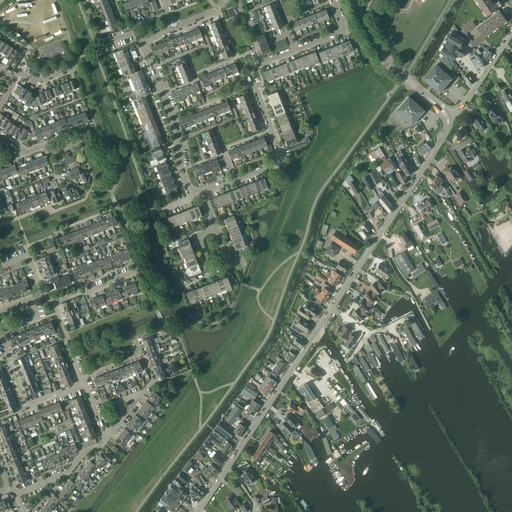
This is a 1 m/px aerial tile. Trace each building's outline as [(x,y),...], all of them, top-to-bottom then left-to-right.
[(134,0),(133,0),(129,2),(132,10),(131,10),(134,17),(136,16),(133,9),(137,8),(138,7),(134,0)] [(141,0),(134,0),(138,7),(137,8),(138,11),(140,10),(139,7),(143,5),(141,0)] [(141,0),(143,5),(144,9),(146,8),(145,5),(149,3),(148,0),(141,0)] [(477,0),(478,1),(477,1),(482,8),(483,8),(486,12),(485,13),(488,16),(496,10),(493,6),(494,5),(492,2),(491,3),(488,0),(477,0)] [(129,2),(123,4),(126,12),(125,12),(128,17),(130,17),(128,11),(131,10),(132,10),(129,2)] [(268,13),(276,9),(274,3),(265,7),(268,13)] [(102,7),(98,9),(99,10),(102,9),(104,13),(104,14),(112,11),(110,5),(102,8),(102,7)] [(270,18),(278,15),(276,9),(268,13),(270,18)] [(320,12),(323,20),(329,18),(326,10),(320,12)] [(104,13),(101,14),(101,16),(105,15),(106,19),(114,16),(112,11),(104,14),(104,13)] [(317,23),(323,20),(320,12),(314,14),(317,23)] [(507,21),(501,13),(497,16),(496,14),(493,16),(494,18),(486,24),(484,22),(482,24),(483,26),(478,29),(482,34),(484,37),(487,34),(492,31),(499,26),(498,26),(503,23),(507,21)] [(312,25),(317,23),(314,14),(308,17),(312,25)] [(272,24),(281,21),(278,15),(270,18),(272,24)] [(106,19),(103,20),(104,22),(107,21),(108,25),(109,25),(116,22),(114,16),(106,19)] [(306,27),(312,25),(308,17),(303,19),(306,27)] [(297,21),(300,30),(306,27),(303,19),(297,21)] [(212,30),(220,27),(218,21),(210,24),(212,30)] [(281,21),(272,24),(275,30),(283,27),(281,21)] [(294,32),(300,30),(297,21),(291,24),(294,32)] [(463,29),(460,31),(474,47),(475,46),(483,41),(485,39),(484,37),(482,34),(480,36),(472,41),(467,33),(476,26),(473,21),(463,28),(463,29)] [(108,25),(105,26),(106,28),(105,28),(107,32),(111,31),(119,28),(116,22),(109,25),(108,25)] [(214,35),(223,32),(220,27),(212,30),(214,35)] [(199,29),(193,31),(196,39),(202,37),(199,29)] [(193,31),(187,33),(190,42),(196,39),(193,31)] [(217,41),(225,38),(223,32),(214,35),(217,41)] [(460,51),(459,51),(465,40),(452,32),(441,52),(454,59),(457,54),(458,55),(462,58),(465,54),(460,51)] [(187,33),(181,36),(185,44),(186,46),(188,45),(187,43),(190,42),(187,33)] [(259,43),(266,40),(264,34),(257,37),(259,43)] [(181,36),(176,38),(179,46),(185,44),(181,36)] [(176,38),(170,40),(173,48),(179,46),(176,38)] [(219,47),(227,44),(225,38),(217,41),(219,47)] [(170,40),(164,42),(167,51),(173,48),(170,40)] [(259,43),(262,49),(268,46),(266,40),(259,43)] [(349,41),(344,43),(348,53),(353,51),(354,52),(358,51),(355,43),(351,45),(349,41)] [(164,42),(158,45),(162,53),(167,51),(164,42)] [(344,43),(339,45),(343,54),(343,56),(348,54),(348,53),(344,43)] [(7,44),(1,52),(6,55),(11,47),(7,44)] [(221,53),(229,50),(227,44),(219,47),(221,53)] [(133,45),(114,53),(118,61),(131,56),(129,51),(135,48),(133,45)] [(158,45),(152,47),(155,54),(156,55),(158,54),(162,53),(158,45)] [(339,45),(334,47),(338,56),(343,54),(339,45)] [(264,55),(271,52),(268,46),(262,49),(264,55)] [(6,55),(4,57),(9,60),(16,50),(11,47),(6,55)] [(334,47),(329,49),(333,58),(338,56),(334,47)] [(329,49),(324,51),(328,60),(333,58),(329,49)] [(16,50),(9,60),(16,64),(17,62),(21,56),(19,55),(20,53),(21,52),(18,50),(17,51),(16,50)] [(229,50),(221,53),(223,59),(232,55),(229,50)] [(489,60),(493,54),(487,50),(483,56),(489,60)] [(324,51),(319,53),(319,54),(322,62),(328,60),(324,51)] [(315,52),(310,54),(314,64),(315,66),(320,64),(319,62),(315,52)] [(310,54),(305,56),(309,66),(310,68),(315,66),(314,64),(310,54)] [(481,68),(486,65),(483,59),(482,59),(479,54),(475,56),(478,62),(481,68)] [(118,61),(121,69),(134,64),(131,56),(118,61)] [(305,56),(300,58),(304,68),(309,66),(305,56)] [(178,66),(186,63),(184,57),(176,60),(178,66)] [(443,57),(440,61),(451,70),(453,67),(450,63),(443,57)] [(300,58),(295,60),(298,70),(304,68),(300,58)] [(295,60),(290,62),(294,72),(298,70),(295,60)] [(290,62),(285,64),(289,74),(289,76),(294,74),(294,72),(290,62)] [(180,72),(188,69),(186,63),(178,66),(180,72)] [(235,63),(229,66),(232,74),(233,77),(236,76),(235,73),(237,72),(238,72),(235,63)] [(124,77),(127,76),(137,71),(134,64),(121,69),(124,77)] [(285,64),(280,66),(283,76),(289,74),(285,64)] [(440,93),(452,79),(436,65),(424,79),(440,93)] [(229,66),(223,68),(227,76),(232,74),(229,66)] [(280,66),(274,68),(278,78),(283,76),(280,66)] [(223,68),(218,70),(221,78),(227,76),(223,68)] [(274,68),(270,70),(273,80),(278,78),(274,68)] [(131,78),(132,82),(146,77),(143,69),(137,71),(127,76),(128,79),(131,78)] [(182,78),(190,74),(188,69),(180,72),(182,78)] [(218,70),(212,72),(215,81),(221,78),(218,70)] [(270,70),(264,72),(268,82),(273,80),(270,70)] [(212,72),(206,75),(209,83),(215,81),(212,72)] [(190,74),(182,78),(184,83),(193,80),(190,74)] [(470,85),(474,82),(467,74),(463,77),(470,85)] [(206,75),(200,77),(203,85),(204,85),(205,87),(206,87),(210,85),(209,83),(206,75)] [(132,82),(135,90),(149,85),(146,77),(132,82)] [(69,82),(68,82),(72,90),(79,87),(77,82),(74,83),(73,80),(69,82)] [(68,82),(65,83),(68,92),(69,94),(73,92),(72,90),(68,82)] [(193,84),(191,85),(195,95),(197,95),(196,92),(200,91),(197,82),(194,83),(193,83),(193,84)] [(64,83),(60,85),(64,93),(63,93),(64,96),(69,94),(68,92),(65,83),(64,83)] [(132,99),(133,100),(146,95),(152,93),(149,85),(135,90),(136,93),(135,93),(133,94),(132,96),(132,97),(132,99)] [(188,85),(184,86),(188,95),(192,94),(193,96),(195,95),(191,85),(189,86),(188,85)] [(17,86),(11,94),(14,96),(18,98),(20,96),(24,88),(21,86),(20,87),(17,86)] [(182,89),(179,90),(183,100),(186,99),(185,97),(188,95),(184,86),(181,88),(182,89)] [(20,96),(18,98),(22,101),(22,100),(24,98),(28,91),(24,88),(20,96)] [(52,88),(48,90),(52,101),(56,99),(55,97),(52,88)] [(511,95),(508,88),(501,92),(504,98),(501,99),(503,103),(506,102),(506,103),(511,112),(511,111),(511,95)] [(43,92),(48,102),(52,101),(48,90),(43,92)] [(177,90),(172,91),(177,103),(181,102),(181,101),(183,100),(179,90),(177,91),(177,90)] [(24,98),(22,100),(26,103),(27,101),(31,95),(32,93),(28,91),(24,98)] [(43,92),(39,93),(40,96),(42,102),(43,102),(43,104),(48,102),(43,92)] [(277,92),(268,95),(270,101),(279,97),(277,92)] [(26,103),(24,105),(29,108),(30,105),(34,98),(35,98),(33,97),(34,94),(32,93),(31,95),(27,101),(26,103)] [(241,103),(249,100),(247,94),(238,97),(241,103)] [(133,100),(136,108),(149,103),(146,95),(133,100)] [(279,97),(270,101),(272,106),(281,102),(284,101),(282,96),(279,97)] [(412,124),(424,111),(408,96),(396,110),(412,124)] [(34,98),(30,105),(34,108),(39,106),(36,98),(35,99),(34,98)] [(243,109),(251,105),(249,100),(241,103),(243,109)] [(227,101),(221,104),(224,112),(230,109),(227,101)] [(281,102),(272,106),(274,111),(283,107),(281,102)] [(136,108),(139,116),(153,111),(149,103),(136,108)] [(221,104),(215,106),(219,114),(224,112),(221,104)] [(245,115),(254,111),(251,105),(243,109),(245,115)] [(499,124),(503,121),(502,120),(503,120),(499,114),(500,113),(495,105),(488,110),(490,112),(488,114),(495,124),(498,122),(499,124)] [(215,106),(210,108),(213,116),(219,114),(215,106)] [(283,107),(274,111),(276,116),(285,112),(283,107)] [(210,108),(204,111),(207,119),(208,122),(214,119),(213,116),(210,108)] [(139,116),(142,124),(156,119),(153,111),(139,116)] [(204,111),(198,113),(201,121),(207,119),(204,111)] [(248,120),(256,117),(254,111),(245,115),(248,120)] [(86,112),(80,114),(84,124),(86,123),(86,122),(89,121),(86,112)] [(285,112),(276,116),(277,121),(287,117),(285,112)] [(198,113),(192,115),(196,123),(201,121),(198,113)] [(75,116),(79,125),(82,124),(83,125),(84,124),(80,114),(75,116)] [(192,115),(187,118),(190,126),(196,123),(192,115)] [(70,118),(74,128),(76,127),(76,126),(79,125),(75,116),(70,118)] [(484,122),(480,116),(474,120),(475,123),(474,123),(478,128),(479,128),(482,132),(491,125),(487,120),(484,122)] [(0,125),(5,128),(9,121),(9,122),(10,120),(6,117),(0,125)] [(250,126),(258,123),(256,117),(248,120),(250,126)] [(287,117),(277,121),(279,126),(289,122),(287,117)] [(72,129),(74,128),(70,118),(66,120),(65,120),(69,129),(72,127),(72,129)] [(187,118),(181,120),(184,128),(190,126),(187,118)] [(65,120),(66,120),(65,119),(60,121),(63,129),(66,128),(67,129),(69,129),(65,120)] [(142,124),(145,132),(159,127),(156,119),(142,124)] [(5,128),(4,129),(8,132),(14,124),(9,122),(9,121),(5,128)] [(55,122),(59,133),(61,132),(60,131),(63,129),(60,121),(55,122)] [(50,124),(53,133),(56,132),(57,133),(59,133),(55,122),(50,124)] [(289,122),(279,126),(281,131),(291,127),(289,122)] [(258,123),(250,126),(252,132),(261,129),(258,123)] [(14,124),(8,132),(13,135),(18,127),(14,124)] [(45,126),(49,136),(51,136),(50,135),(53,133),(50,124),(45,126)] [(418,124),(408,128),(409,131),(415,128),(418,133),(422,131),(419,125),(418,124)] [(18,127),(13,135),(18,138),(23,130),(21,129),(22,127),(19,125),(18,127)] [(40,128),(43,137),(46,136),(47,137),(49,136),(45,126),(40,128)] [(145,132),(148,140),(149,140),(162,135),(159,127),(145,132)] [(291,127),(281,131),(283,136),(293,132),(291,127)] [(23,130),(18,138),(22,141),(27,133),(29,131),(24,128),(23,130)] [(40,138),(43,137),(40,128),(35,130),(38,140),(40,140),(40,138)] [(206,139),(214,136),(212,130),(204,133),(206,139)] [(293,132),(283,136),(285,141),(295,137),(293,132)] [(147,141),(150,149),(165,143),(162,135),(149,140),(148,140),(147,141)] [(217,141),(214,136),(206,139),(203,140),(204,142),(207,141),(208,145),(217,141)] [(295,137),(285,141),(287,146),(297,143),(295,137)] [(258,140),(261,148),(267,146),(264,138),(258,140)] [(256,150),(261,148),(258,140),(252,142),(256,150)] [(211,150),(219,147),(217,141),(208,145),(211,150)] [(421,148),(417,150),(422,156),(431,149),(426,144),(425,144),(423,141),(419,145),(421,148)] [(252,142),(247,144),(250,153),(251,156),(253,155),(252,152),(256,150),(252,142)] [(378,172),(390,165),(377,143),(369,148),(366,152),(378,172)] [(250,153),(247,144),(241,147),(244,155),(250,153)] [(477,155),(470,145),(466,148),(467,149),(465,150),(464,148),(458,151),(461,155),(460,156),(465,163),(468,161),(469,162),(470,162),(472,161),(472,160),(470,158),(472,157),(473,157),(477,155)] [(219,147),(211,150),(213,156),(221,153),(219,147)] [(238,157),(244,155),(241,147),(235,149),(238,157)] [(162,148),(150,153),(153,160),(156,159),(163,156),(162,154),(164,153),(162,148)] [(232,160),(238,157),(235,149),(229,151),(232,160)] [(400,151),(395,154),(397,158),(406,176),(413,172),(403,154),(403,155),(400,151)] [(39,158),(36,159),(39,168),(44,166),(39,153),(37,154),(39,158)] [(42,153),(39,153),(44,166),(49,164),(46,155),(43,157),(42,153)] [(417,166),(422,163),(418,156),(417,153),(412,156),(413,159),(417,166)] [(156,159),(153,160),(155,165),(156,167),(166,163),(165,161),(166,160),(165,155),(163,156),(156,159)] [(68,169),(79,164),(76,156),(64,160),(68,169)] [(29,162),(26,163),(29,172),(34,170),(29,157),(27,158),(29,162)] [(31,157),(29,157),(34,170),(39,168),(36,159),(33,160),(31,157)] [(391,157),(387,159),(402,185),(408,182),(404,175),(401,170),(399,171),(397,172),(396,169),(398,168),(394,162),(391,157)] [(213,161),(211,162),(215,172),(217,171),(221,170),(217,158),(213,160),(213,161)] [(21,160),(19,161),(24,174),(29,172),(26,163),(23,164),(21,160)] [(16,167),(18,173),(19,176),(24,174),(19,161),(17,162),(19,166),(16,167)] [(215,172),(211,162),(209,163),(208,161),(205,163),(208,172),(211,171),(212,173),(215,172)] [(7,167),(5,168),(8,177),(13,175),(8,162),(6,163),(7,167)] [(10,162),(8,162),(13,175),(18,173),(16,167),(15,164),(12,165),(10,162)] [(166,163),(156,167),(158,172),(159,174),(169,170),(168,168),(169,167),(167,163),(166,163)] [(203,177),(203,176),(205,176),(204,173),(208,172),(205,163),(201,164),(201,165),(199,166),(203,177)] [(0,165),(0,171),(3,179),(8,177),(5,168),(2,169),(0,165)] [(203,177),(199,166),(197,167),(196,166),(192,167),(196,177),(199,175),(201,180),(204,179),(203,176),(203,177)] [(81,174),(78,167),(69,171),(72,180),(75,179),(77,183),(86,180),(84,173),(81,174)] [(443,170),(451,183),(460,177),(456,170),(455,170),(454,169),(453,170),(453,169),(452,168),(451,168),(450,168),(449,168),(448,169),(447,167),(443,170)] [(470,181),(475,178),(469,168),(464,172),(470,181)] [(169,170),(159,174),(161,179),(161,181),(162,181),(172,177),(171,175),(172,174),(170,170),(170,169),(169,170)] [(394,172),(388,175),(394,186),(395,187),(398,186),(398,184),(400,183),(394,172)] [(377,173),(372,176),(376,185),(382,182),(377,173)] [(350,175),(346,181),(348,184),(355,195),(361,192),(353,180),(350,175)] [(437,175),(434,181),(445,188),(447,186),(442,183),(444,180),(437,175)] [(172,177),(162,181),(163,186),(164,188),(174,184),(173,182),(175,181),(173,177),(173,176),(172,177)] [(369,190),(373,188),(367,176),(363,179),(369,190)] [(259,181),(262,190),(263,190),(263,192),(264,192),(265,192),(269,191),(264,179),(259,181)] [(257,192),(262,190),(259,181),(254,182),(257,192)] [(434,181),(431,186),(434,188),(433,190),(437,193),(439,191),(442,193),(445,188),(434,181)] [(252,194),(257,192),(254,182),(249,184),(252,194)] [(174,184),(164,188),(166,193),(167,194),(167,195),(170,194),(177,191),(176,189),(177,188),(176,183),(174,184)] [(247,196),(252,194),(249,184),(244,186),(247,196)] [(70,189),(68,186),(61,189),(65,197),(69,195),(71,200),(80,197),(77,189),(74,191),(73,188),(70,189)] [(242,198),(247,196),(244,186),(239,188),(242,198)] [(237,200),(242,198),(239,188),(233,190),(237,200)] [(54,203),(62,200),(58,189),(50,192),(54,203)] [(232,202),(237,200),(233,190),(228,192),(232,202)] [(41,194),(45,204),(47,203),(46,202),(50,201),(46,192),(41,194)] [(227,204),(232,202),(228,192),(223,194),(227,204)] [(382,192),(377,195),(378,198),(381,203),(382,204),(389,214),(394,207),(382,192)] [(462,196),(459,192),(456,194),(463,204),(467,201),(463,195),(462,196)] [(43,205),(45,204),(41,194),(36,196),(40,205),(43,203),(43,205)] [(222,206),(227,204),(223,194),(218,196),(222,206)] [(36,206),(40,205),(36,196),(31,198),(35,208),(37,207),(36,206)] [(217,208),(222,206),(218,196),(213,198),(217,208)] [(33,208),(35,208),(31,198),(26,200),(29,208),(33,207),(33,208)] [(429,199),(418,206),(422,213),(433,206),(429,199)] [(26,200),(21,201),(25,212),(27,211),(26,210),(29,208),(26,200)] [(23,212),(25,212),(21,201),(16,203),(19,212),(23,211),(23,212)] [(372,210),(380,219),(386,214),(380,207),(378,205),(372,210)] [(193,208),(196,217),(202,215),(198,206),(193,208)] [(191,219),(196,217),(193,208),(188,210),(191,219)] [(186,221),(191,219),(188,210),(182,212),(186,221)] [(374,224),(380,219),(372,210),(366,215),(368,217),(374,224)] [(110,212),(108,213),(114,227),(119,225),(115,216),(112,217),(110,212)] [(181,223),(186,221),(182,212),(177,214),(181,223)] [(108,219),(105,220),(109,229),(114,227),(108,213),(106,214),(108,219)] [(176,225),(181,223),(177,214),(172,216),(176,225)] [(234,216),(224,219),(226,224),(237,220),(235,215),(234,216)] [(100,216),(98,217),(104,231),(109,229),(105,220),(102,221),(100,216)] [(171,227),(176,225),(172,216),(167,218),(171,227)] [(98,223),(95,224),(98,233),(104,231),(98,217),(96,218),(98,223)] [(430,223),(427,225),(430,229),(438,224),(435,220),(434,221),(432,218),(428,221),(430,223)] [(90,220),(88,221),(93,235),(98,233),(95,224),(92,225),(90,220)] [(237,220),(226,224),(228,229),(239,225),(238,223),(237,220)] [(88,227),(85,228),(88,237),(93,235),(88,221),(86,222),(88,227)] [(423,240),(430,236),(421,222),(414,226),(423,240)] [(364,239),(370,235),(368,232),(371,230),(366,223),(361,226),(363,229),(359,232),(364,239)] [(239,225),(228,229),(229,233),(230,235),(243,230),(241,225),(239,225)] [(80,230),(83,239),(88,237),(85,228),(80,230)] [(336,231),(331,239),(344,248),(342,251),(345,253),(347,250),(354,254),(359,246),(345,237),(347,234),(338,228),(336,231)] [(80,230),(75,232),(78,241),(79,243),(84,241),(83,239),(80,230)] [(243,230),(230,235),(232,240),(243,235),(244,235),(243,230)] [(441,231),(436,235),(442,245),(447,242),(441,231)] [(75,232),(70,234),(73,243),(78,241),(75,232)] [(404,234),(403,233),(399,236),(400,237),(399,237),(403,245),(404,244),(407,249),(413,245),(410,240),(409,241),(405,234),(404,234)] [(70,234),(65,236),(68,245),(73,243),(70,234)] [(181,238),(177,239),(179,242),(178,242),(180,247),(190,244),(188,238),(187,239),(186,235),(185,236),(185,235),(181,236),(181,238)] [(243,235),(232,240),(234,245),(245,240),(243,235)] [(65,236),(60,238),(63,247),(64,249),(69,247),(68,245),(65,236)] [(245,240),(234,245),(236,250),(239,249),(240,252),(248,249),(247,246),(248,245),(246,240),(245,240)] [(316,245),(315,246),(316,246),(316,247),(321,249),(324,242),(318,240),(316,245)] [(54,244),(54,242),(45,246),(48,253),(56,249),(56,250),(59,249),(57,243),(54,244)] [(331,242),(325,251),(334,257),(340,248),(331,242)] [(180,247),(178,248),(180,253),(182,252),(192,249),(190,244),(180,247)] [(427,245),(424,249),(428,253),(432,252),(432,247),(427,245)] [(126,250),(123,251),(126,260),(131,258),(128,249),(127,247),(125,248),(126,250)] [(192,249),(182,252),(184,257),(194,254),(192,249)] [(119,250),(117,251),(121,262),(126,260),(123,251),(120,252),(119,250)] [(115,254),(113,255),(116,264),(121,262),(117,251),(115,252),(115,254)] [(393,258),(404,276),(415,270),(404,251),(393,258)] [(112,252),(107,254),(111,266),(116,264),(113,255),(112,252)] [(107,254),(102,256),(103,259),(106,268),(111,266),(107,254)] [(194,254),(184,257),(186,262),(196,259),(194,254)] [(41,261),(43,266),(52,263),(50,258),(51,258),(50,255),(47,256),(40,258),(42,261),(41,261)] [(435,261),(439,267),(443,264),(438,259),(437,257),(433,260),(435,261)] [(456,268),(464,264),(460,258),(453,263),(456,268)] [(103,259),(98,261),(101,270),(106,268),(103,259)] [(196,259),(186,262),(188,267),(198,264),(196,259)] [(92,260),(87,262),(93,279),(95,278),(94,274),(93,273),(96,272),(93,263),(92,260)] [(94,262),(93,263),(96,272),(99,271),(101,276),(102,275),(103,275),(103,274),(101,270),(98,261),(94,262)] [(344,273),(348,266),(340,261),(336,268),(344,273)] [(87,262),(82,264),(86,276),(86,275),(89,274),(89,276),(91,280),(93,279),(87,262)] [(43,266),(45,271),(54,268),(52,263),(43,266)] [(385,279),(388,274),(392,269),(387,266),(386,267),(381,263),(375,272),(385,279)] [(77,266),(81,277),(86,276),(82,264),(77,266)] [(188,267),(187,268),(189,274),(191,277),(199,274),(198,270),(200,269),(198,264),(188,267)] [(419,269),(412,274),(415,278),(426,270),(421,264),(417,266),(419,269)] [(76,266),(71,268),(72,271),(76,279),(79,278),(80,284),(83,283),(82,279),(81,277),(77,266),(76,266)] [(47,277),(53,274),(54,277),(58,275),(57,273),(56,273),(54,268),(45,271),(47,277)] [(335,272),(332,277),(339,281),(342,276),(335,272)] [(434,287),(435,286),(438,285),(430,272),(426,274),(434,287)] [(318,274),(316,278),(324,283),(325,282),(326,279),(320,275),(318,274)] [(71,283),(68,275),(59,278),(58,277),(51,279),(52,283),(55,282),(57,288),(64,285),(65,287),(68,285),(68,284),(71,283)] [(329,275),(327,277),(330,279),(328,282),(335,286),(339,281),(332,277),(329,275)] [(227,277),(222,279),(226,289),(226,290),(231,288),(231,287),(231,286),(234,285),(231,277),(228,278),(227,277)] [(222,279),(217,281),(221,291),(221,292),(226,290),(226,289),(222,279)] [(19,284),(23,293),(28,291),(27,289),(30,288),(27,280),(24,281),(24,282),(19,284)] [(217,281),(212,283),(216,292),(221,291),(217,281)] [(376,295),(377,295),(380,292),(380,293),(385,289),(378,281),(375,283),(375,282),(369,286),(372,290),(376,295)] [(130,285),(134,294),(133,294),(134,296),(139,294),(139,293),(142,292),(138,282),(135,283),(130,285)] [(212,283),(207,285),(210,295),(216,292),(212,283)] [(8,286),(13,296),(18,294),(14,286),(13,284),(8,286)] [(18,294),(23,293),(19,284),(14,286),(18,294)] [(122,288),(126,298),(129,297),(129,296),(133,294),(134,294),(130,285),(125,287),(122,288)] [(207,285),(202,287),(205,297),(206,298),(211,296),(210,295),(207,285)] [(3,287),(8,298),(13,296),(8,286),(3,287)] [(202,287),(197,289),(200,298),(205,297),(202,287)] [(119,289),(114,291),(117,300),(122,298),(123,300),(126,298),(122,288),(119,289)] [(324,288),(321,293),(328,298),(331,293),(324,288)] [(197,289),(192,291),(195,300),(200,298),(197,289)] [(379,298),(377,295),(376,295),(372,290),(370,292),(369,291),(364,295),(366,299),(366,298),(371,304),(374,301),(375,302),(379,298)] [(109,293),(106,294),(110,305),(111,304),(113,303),(112,302),(117,300),(114,291),(109,293)] [(192,291),(186,293),(191,305),(196,303),(195,300),(192,291)] [(317,298),(315,301),(320,305),(322,301),(324,303),(328,298),(321,293),(318,291),(317,294),(316,294),(319,296),(317,298)] [(428,303),(425,305),(428,310),(431,308),(429,305),(432,303),(436,301),(440,306),(439,306),(440,307),(442,310),(446,307),(447,307),(437,292),(428,298),(425,300),(428,303)] [(103,295),(98,297),(101,306),(106,304),(107,306),(110,305),(106,294),(103,296),(103,295)] [(93,300),(90,301),(91,304),(94,311),(97,310),(96,308),(101,306),(98,297),(93,299),(93,300)] [(365,312),(368,310),(369,310),(373,307),(371,304),(366,298),(366,299),(364,300),(363,300),(358,304),(360,307),(361,307),(365,312)] [(73,300),(63,304),(64,307),(66,312),(75,308),(78,307),(76,302),(74,303),(73,300)] [(301,307),(298,312),(304,317),(307,312),(312,316),(315,317),(315,316),(316,317),(316,316),(319,313),(318,312),(319,311),(308,304),(304,309),(301,307)] [(75,308),(66,312),(68,317),(69,320),(79,316),(78,313),(79,312),(78,307),(75,308)] [(368,316),(365,312),(361,307),(360,307),(358,309),(357,308),(352,313),(354,315),(352,316),(355,319),(356,318),(359,321),(363,319),(368,316)] [(79,316),(69,320),(70,323),(72,328),(80,325),(81,326),(85,324),(82,318),(80,319),(79,316)] [(300,327),(302,329),(307,332),(308,331),(308,332),(309,331),(311,328),(311,327),(311,326),(300,319),(297,324),(294,322),(290,327),(297,332),(300,327)] [(47,324),(50,333),(51,336),(56,334),(55,331),(52,322),(47,324)] [(412,325),(419,337),(423,335),(416,323),(412,325)] [(45,335),(50,333),(47,324),(42,326),(45,335)] [(347,333),(348,333),(350,330),(344,326),(343,327),(340,325),(334,334),(339,337),(340,336),(344,339),(347,333)] [(42,326),(36,328),(41,340),(46,338),(45,335),(42,326)] [(410,342),(414,340),(407,327),(403,330),(410,342)] [(36,328),(31,330),(35,339),(36,342),(41,340),(36,328)] [(26,332),(30,341),(35,339),(31,330),(26,332)] [(25,343),(25,344),(30,342),(30,341),(26,332),(21,334),(25,343)] [(145,339),(143,340),(144,344),(144,345),(144,346),(158,340),(161,339),(160,337),(157,338),(151,340),(150,338),(153,336),(152,333),(144,337),(145,339)] [(350,334),(348,333),(347,333),(344,339),(341,342),(346,345),(346,344),(350,347),(357,338),(350,333),(350,334)] [(21,334),(16,336),(20,345),(21,346),(25,344),(25,343),(21,334)] [(381,345),(387,354),(390,352),(381,334),(377,337),(379,341),(378,342),(380,345),(381,345)] [(16,336),(11,338),(15,347),(17,346),(18,347),(19,347),(21,346),(20,345),(16,336)] [(300,348),(304,342),(297,337),(293,343),(300,348)] [(158,340),(144,346),(145,347),(147,351),(156,347),(155,344),(162,341),(161,339),(158,340)] [(290,341),(286,346),(288,348),(290,346),(295,349),(297,347),(290,341)] [(51,350),(49,351),(49,353),(60,349),(60,348),(59,348),(58,344),(50,347),(51,350)] [(372,347),(378,357),(382,355),(376,345),(372,347)] [(156,347),(147,351),(148,355),(148,356),(164,349),(163,347),(157,350),(156,347)] [(397,347),(393,349),(400,362),(404,360),(397,347)] [(60,349),(49,353),(50,355),(51,358),(54,357),(62,354),(60,350),(60,349)] [(164,349),(148,356),(149,357),(151,361),(160,357),(159,354),(165,352),(164,349)] [(285,352),(282,357),(284,358),(285,359),(285,358),(291,362),(295,356),(289,352),(288,354),(285,352)] [(367,355),(373,365),(377,363),(370,353),(367,355)] [(54,357),(51,358),(53,363),(64,359),(64,358),(63,358),(62,354),(54,357)] [(408,356),(414,369),(418,367),(411,354),(408,356)] [(20,364),(29,361),(26,356),(18,359),(20,364)] [(358,358),(367,373),(371,370),(362,356),(358,358)] [(160,357),(151,361),(152,365),(152,366),(168,360),(172,358),(172,357),(168,358),(167,357),(165,358),(162,360),(160,357)] [(64,359),(53,363),(54,365),(57,364),(58,367),(66,364),(64,360),(64,359)] [(168,360),(152,366),(153,367),(154,371),(162,368),(162,367),(164,367),(163,364),(164,364),(169,362),(168,360)] [(20,364),(22,369),(31,366),(29,361),(20,364)] [(135,363),(135,362),(134,363),(138,373),(144,371),(139,361),(135,363)] [(280,361),(272,373),(276,376),(278,373),(280,375),(286,365),(280,361)] [(133,363),(129,365),(132,373),(133,372),(135,372),(137,378),(140,377),(138,373),(134,363),(133,363)] [(59,370),(56,371),(57,373),(68,369),(67,368),(66,364),(58,367),(59,370)] [(364,383),(366,382),(365,379),(357,366),(355,364),(353,366),(354,368),(361,381),(364,383)] [(125,367),(125,366),(124,367),(128,377),(133,375),(132,373),(129,365),(125,367)] [(22,369),(24,374),(32,371),(31,366),(22,369)] [(123,367),(119,369),(123,379),(128,377),(124,367),(123,367)] [(162,368),(154,371),(156,375),(156,376),(170,371),(169,368),(166,370),(163,371),(162,368)] [(318,372),(312,368),(308,374),(316,379),(318,376),(321,378),(324,375),(318,371),(318,372)] [(68,369),(57,373),(58,375),(61,374),(62,377),(70,374),(68,370),(68,369)] [(115,371),(115,370),(114,371),(118,381),(123,379),(119,369),(115,371)] [(24,374),(26,379),(34,376),(32,371),(24,374)] [(113,371),(109,373),(112,381),(115,379),(116,382),(118,381),(114,371),(113,371)] [(170,371),(156,376),(157,377),(158,381),(166,378),(169,377),(167,374),(170,373),(170,371)] [(104,375),(109,388),(110,391),(112,390),(111,387),(110,384),(113,383),(112,381),(109,373),(105,374),(104,375)] [(63,380),(60,381),(61,383),(72,379),(71,378),(70,374),(62,377),(63,380)] [(103,375),(99,377),(102,384),(105,383),(107,389),(109,388),(104,375),(103,375)] [(26,379),(28,384),(36,381),(34,376),(26,379)] [(266,380),(265,381),(267,382),(274,387),(277,383),(270,378),(268,376),(266,378),(265,379),(266,380)] [(100,388),(99,386),(102,384),(99,377),(95,378),(94,379),(98,389),(100,388)] [(72,379),(61,383),(62,385),(65,384),(66,387),(74,384),(72,380),(72,379)] [(0,382),(0,388),(9,385),(8,380),(0,382)] [(28,384),(30,389),(38,386),(36,381),(28,384)] [(263,383),(262,385),(264,387),(271,391),(274,387),(267,382),(265,381),(263,383)] [(313,414),(321,408),(324,407),(317,397),(316,398),(306,383),(300,387),(307,396),(305,397),(307,400),(305,402),(313,414)] [(9,385),(0,388),(0,394),(11,390),(9,385)] [(262,385),(259,389),(261,391),(268,396),(271,391),(264,387),(262,385)] [(32,395),(40,391),(38,386),(30,389),(32,395)] [(247,394),(249,396),(254,399),(258,394),(253,390),(247,386),(243,392),(247,394)] [(11,390),(0,394),(2,399),(5,398),(13,395),(11,390)] [(151,396),(149,398),(157,405),(159,402),(158,401),(161,397),(154,391),(150,396),(151,396)] [(13,395),(5,398),(7,403),(15,400),(13,395)] [(81,397),(70,401),(72,403),(73,406),(83,402),(83,401),(82,401),(81,397)] [(147,401),(143,405),(151,411),(154,407),(155,408),(157,405),(149,398),(147,401)] [(15,400),(7,403),(9,408),(17,405),(15,400)] [(250,405),(257,410),(260,405),(253,400),(250,405)] [(58,403),(54,404),(56,409),(57,412),(60,411),(61,413),(64,412),(59,402),(58,402),(58,403)] [(83,402),(73,406),(73,408),(76,407),(77,410),(85,407),(83,403),(84,403),(83,402)] [(294,405),(291,402),(287,408),(295,414),(297,412),(299,410),(302,412),(303,411),(304,411),(306,409),(304,408),(305,407),(300,404),(298,406),(294,404),(294,405)] [(234,408),(225,420),(232,424),(242,410),(236,406),(233,403),(232,405),(231,406),(234,408)] [(331,403),(325,408),(328,412),(334,408),(331,403)] [(50,405),(49,406),(52,413),(53,416),(55,416),(54,413),(57,412),(56,409),(54,404),(50,406),(50,405)] [(349,404),(346,407),(352,413),(354,411),(349,404)] [(19,410),(17,405),(9,408),(11,413),(19,410)] [(140,409),(138,412),(147,419),(149,416),(152,413),(152,412),(151,411),(143,405),(140,409)] [(254,415),(257,410),(250,405),(246,410),(254,415)] [(48,407),(44,408),(47,416),(50,415),(51,417),(53,416),(52,413),(49,406),(48,406),(48,407)] [(78,413),(76,414),(77,416),(87,412),(87,411),(86,411),(85,407),(77,410),(78,413)] [(40,409),(39,410),(40,412),(43,420),(44,422),(44,423),(46,422),(45,419),(44,417),(47,416),(44,408),(40,410),(40,409)] [(359,411),(367,420),(370,417),(362,408),(359,411)] [(322,409),(315,414),(319,419),(325,414),(322,409)] [(39,413),(35,415),(38,422),(41,421),(42,424),(44,423),(44,422),(43,420),(40,412),(39,413)] [(87,412),(77,416),(77,418),(80,417),(81,420),(89,417),(87,413),(87,412)] [(136,414),(132,419),(140,425),(142,426),(145,422),(147,424),(149,421),(147,419),(146,419),(147,419),(138,412),(136,414)] [(355,412),(349,417),(355,424),(361,419),(355,412)] [(284,419),(286,421),(294,429),(295,428),(292,426),(294,425),(297,428),(300,424),(289,413),(284,419)] [(31,416),(30,416),(34,427),(35,428),(37,427),(36,426),(35,423),(38,422),(35,415),(31,416)] [(29,417),(25,419),(28,426),(31,425),(32,428),(34,427),(30,416),(29,417)] [(329,416),(328,416),(322,419),(325,424),(328,428),(334,424),(329,416)] [(82,423),(80,424),(80,426),(91,422),(91,421),(90,421),(89,417),(81,420),(82,423)] [(21,420),(20,420),(24,431),(26,430),(25,427),(28,426),(25,419),(21,420)] [(129,423),(127,426),(136,432),(138,430),(137,429),(140,425),(132,419),(129,423)] [(240,436),(246,427),(243,425),(245,422),(242,420),(234,432),(240,436)] [(299,435),(294,429),(286,421),(279,427),(286,434),(289,432),(295,439),(299,435)] [(91,422),(80,426),(81,428),(84,427),(85,430),(93,427),(91,423),(91,422)] [(206,441),(209,444),(211,441),(223,449),(222,450),(228,455),(234,446),(228,442),(235,433),(220,422),(206,441)] [(5,425),(0,426),(0,432),(13,428),(12,426),(10,427),(8,424),(5,425)] [(125,428),(122,432),(129,438),(130,439),(131,440),(135,436),(134,435),(136,432),(127,426),(125,428)] [(86,433),(84,434),(84,436),(95,432),(95,431),(94,431),(93,427),(85,430),(86,433)] [(370,427),(366,430),(377,443),(381,439),(370,427)] [(13,428),(0,432),(0,434),(2,438),(10,435),(8,432),(14,430),(13,428)] [(335,430),(330,433),(334,440),(339,437),(335,430)] [(267,435),(280,444),(281,443),(278,441),(278,440),(275,437),(276,435),(270,431),(267,435)] [(95,432),(84,436),(85,438),(88,437),(89,440),(92,439),(93,439),(95,438),(97,437),(95,433),(95,432)] [(119,437),(117,439),(122,444),(121,446),(123,448),(125,446),(127,444),(128,444),(131,441),(130,440),(130,439),(129,438),(122,432),(118,437),(119,437)] [(10,435),(2,438),(3,442),(3,443),(14,439),(13,437),(11,438),(10,435)] [(279,446),(280,444),(267,435),(264,440),(270,444),(272,441),(273,442),(279,446)] [(14,439),(3,443),(4,444),(6,448),(16,444),(15,441),(14,439)] [(323,440),(326,452),(331,451),(327,439),(323,440)] [(261,444),(274,453),(276,451),(270,447),(269,447),(270,444),(264,440),(261,444)] [(66,448),(69,455),(73,454),(74,454),(70,443),(69,443),(69,441),(67,442),(67,444),(68,447),(66,448)] [(72,442),(70,443),(74,454),(75,453),(79,451),(76,444),(74,441),(72,442)] [(16,444),(6,448),(7,452),(7,453),(17,450),(18,449),(18,448),(17,447),(16,444)] [(258,448),(265,453),(266,450),(271,454),(273,456),(274,453),(261,444),(258,448)] [(62,446),(59,447),(60,450),(61,450),(64,458),(65,457),(69,455),(66,448),(63,449),(62,446)] [(262,456),(265,453),(258,448),(255,453),(269,462),(270,460),(266,457),(265,456),(264,457),(262,456)] [(17,450),(7,453),(8,454),(9,457),(10,458),(17,455),(20,454),(19,451),(18,449),(17,450)] [(59,453),(57,454),(60,462),(64,460),(64,461),(65,460),(64,458),(61,450),(60,450),(58,450),(59,453)] [(219,465),(224,460),(216,452),(211,458),(219,465)] [(53,453),(50,454),(55,464),(56,464),(60,462),(57,454),(54,456),(53,453)] [(200,453),(195,457),(200,462),(205,458),(200,453)] [(267,464),(269,462),(255,453),(252,457),(261,463),(263,461),(267,464)] [(17,455),(10,458),(11,462),(11,463),(22,459),(25,458),(24,456),(21,457),(20,454),(17,455)] [(49,457),(47,458),(50,466),(54,464),(54,465),(55,464),(50,454),(48,454),(49,457)] [(97,458),(97,459),(106,466),(111,460),(111,459),(106,455),(104,458),(100,455),(98,458),(97,458)] [(38,458),(35,459),(36,462),(39,470),(44,468),(44,469),(45,468),(40,457),(38,458)] [(43,457),(40,457),(45,468),(46,468),(50,466),(47,458),(44,459),(43,457)] [(22,459),(11,463),(12,464),(14,468),(21,465),(20,462),(23,461),(26,460),(25,458),(22,459)] [(94,463),(97,466),(100,469),(102,466),(104,468),(106,466),(97,459),(96,460),(94,463)] [(88,464),(87,465),(96,472),(98,474),(99,472),(95,469),(97,466),(94,463),(91,461),(88,464)] [(188,472),(194,464),(190,461),(184,469),(188,472)] [(207,468),(213,475),(218,470),(211,464),(207,468)] [(21,465),(14,468),(15,472),(15,473),(29,468),(28,466),(22,468),(21,465)] [(86,466),(84,469),(90,475),(93,476),(94,474),(97,476),(98,474),(96,472),(87,465),(86,466)] [(205,466),(200,470),(209,479),(213,475),(207,468),(205,466)] [(249,467),(241,472),(249,484),(256,480),(249,467)] [(29,468),(15,473),(16,474),(18,478),(25,475),(24,472),(30,470),(29,468)] [(80,473),(89,481),(92,483),(93,481),(88,477),(90,475),(84,469),(81,473),(80,473)] [(80,474),(77,478),(84,483),(86,485),(88,482),(89,481),(80,473),(79,474),(80,474)] [(185,483),(188,479),(180,473),(177,477),(185,483)] [(200,486),(205,482),(200,474),(195,477),(200,486)] [(18,478),(19,482),(19,484),(30,479),(29,477),(26,478),(25,475),(18,478)] [(74,482),(73,482),(79,487),(83,490),(85,491),(86,489),(84,487),(86,485),(84,483),(77,478),(74,481),(74,482)] [(67,484),(74,489),(76,487),(78,488),(79,487),(73,482),(74,482),(70,479),(70,480),(67,484)] [(172,484),(168,490),(183,500),(187,494),(185,493),(187,491),(183,487),(176,480),(175,479),(172,484)] [(64,488),(72,495),(73,495),(74,493),(73,492),(75,490),(74,489),(67,484),(65,487),(64,487),(64,488)] [(200,499),(204,493),(194,485),(189,490),(200,499)] [(60,492),(67,497),(69,499),(72,495),(64,488),(63,489),(60,492)] [(168,490),(164,496),(179,506),(183,500),(168,490)] [(57,496),(63,501),(66,504),(67,502),(65,500),(67,497),(60,492),(58,496),(58,495),(57,496)] [(51,498),(57,503),(59,501),(61,503),(63,501),(57,496),(54,494),(53,495),(51,498)] [(261,500),(257,494),(253,496),(257,503),(261,500)] [(164,496),(159,502),(163,505),(166,507),(173,511),(174,511),(179,506),(164,496)] [(231,496),(225,500),(227,504),(231,510),(233,511),(238,509),(236,506),(240,504),(236,498),(233,500),(231,496)] [(47,502),(56,509),(57,508),(55,506),(57,503),(51,498),(48,502),(48,501),(47,502)] [(0,501),(0,503),(3,511),(8,509),(8,510),(12,509),(8,499),(0,501)] [(47,503),(44,507),(50,511),(52,509),(55,511),(56,509),(47,502),(46,503),(47,503)] [(161,507),(156,511),(167,511),(165,509),(166,507),(163,505),(159,502),(158,505),(161,507)] [(245,503),(241,506),(244,511),(245,511),(249,510),(245,503)]
